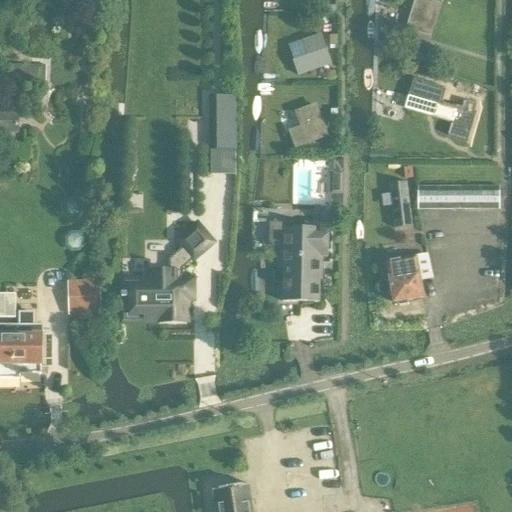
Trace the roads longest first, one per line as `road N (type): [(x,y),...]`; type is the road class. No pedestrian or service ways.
road 1 (residential): [(0,448),(207,412),(511,342)]
road 2 (track): [(301,347),(341,344),(350,157),(343,145),(342,0)]
road 3 (track): [(455,267),(467,226),(500,220),(503,207),(499,0)]
